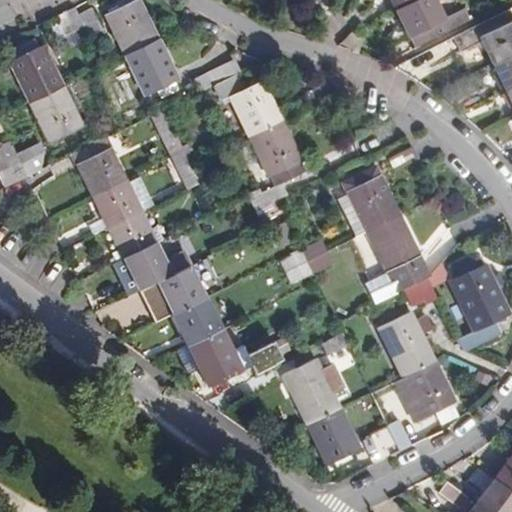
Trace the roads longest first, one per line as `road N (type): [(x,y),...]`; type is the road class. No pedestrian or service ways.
road 1 (residential): [(178,0),(240,35),(387,87),(484,164),(511,206)]
road 2 (residential): [(0,286),(306,511)]
road 3 (residential): [(511,380),(466,433),(341,496),(325,511)]
